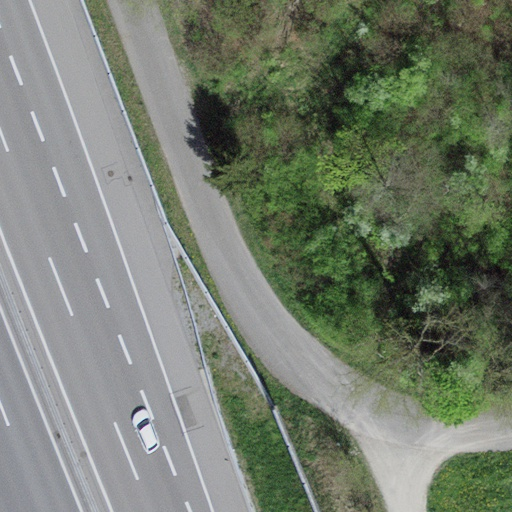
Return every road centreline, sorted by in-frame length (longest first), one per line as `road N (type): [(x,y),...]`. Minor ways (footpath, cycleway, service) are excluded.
road 1 (unclassified): [(128,0),(236,277),(287,350),(346,395),(409,425),(511,431)]
road 2 (motorway): [(151,511),(0,130)]
